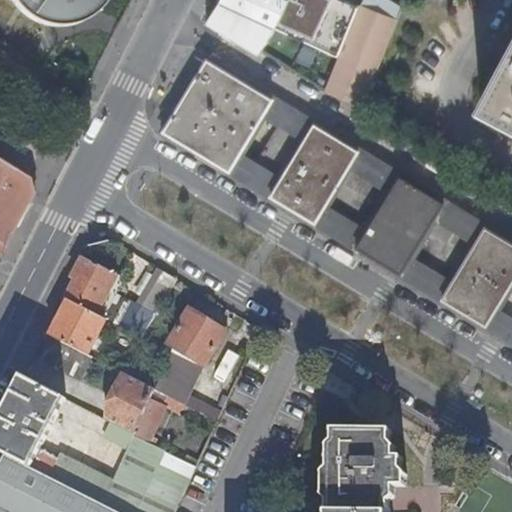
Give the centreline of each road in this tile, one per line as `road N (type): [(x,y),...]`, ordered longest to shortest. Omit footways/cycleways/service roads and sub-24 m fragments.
road 1 (residential): [(78,191),(511,451)]
road 2 (residential): [(511,368),(114,128)]
road 3 (unknown): [(511,219),(168,15)]
road 4 (secondary): [(0,344),(78,191)]
road 5 (secondary): [(114,128),(176,0)]
